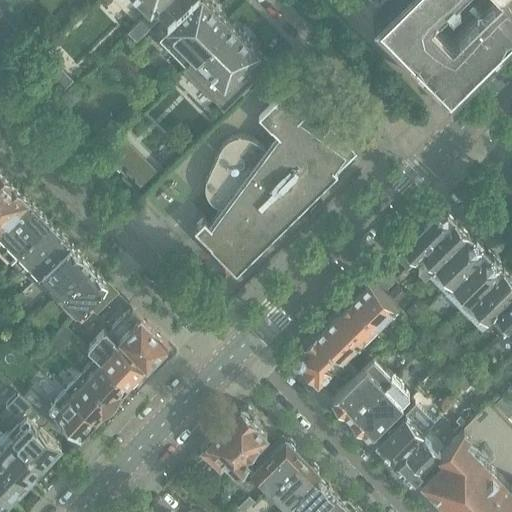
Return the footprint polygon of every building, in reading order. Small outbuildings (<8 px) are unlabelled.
[(160,0),(151,9),(128,32),(137,41),(160,18),(195,55),(230,21),(209,0),(160,0)] [(142,0),(151,9),(160,0),(142,0)] [(511,0),(395,0),(380,16),(381,16),(449,85),(449,86),(450,87),(511,25),(511,0)] [(2,15),(0,17),(0,41),(3,44),(17,30),(2,15)] [(195,55),(184,66),(223,107),(270,62),(258,50),(230,21),(195,55)] [(43,49),(26,66),(55,96),(72,79),(43,49)] [(258,84),(270,95),(287,79),(274,67),(258,84)] [(59,100),(69,110),(88,91),(78,81),(59,100)] [(195,227),(237,269),(357,151),(331,124),(322,133),(299,117),(312,104),(291,82),(260,113),(279,133),(267,149),(266,147),(264,145),(262,143),(260,142),(253,138),(249,136),(244,135),(242,135),(239,135),(235,136),(231,138),(227,140),(224,143),(222,147),(207,177),(207,180),(206,182),(206,185),(206,187),(206,189),(206,192),(207,194),(208,196),(210,198),(211,200),(213,202),(215,203),(217,204),(219,205),(222,206),(224,206),(211,224),(205,217),(195,227)] [(122,138),(107,151),(116,161),(131,147),(122,138)] [(148,165),(134,179),(141,186),(155,172),(148,165)] [(0,188),(9,179),(0,169),(0,188)] [(0,227),(28,198),(9,179),(0,188),(0,227)] [(0,227),(0,248),(10,259),(49,221),(39,210),(28,198),(0,227)] [(423,250),(456,216),(455,216),(455,217),(448,209),(448,208),(438,208),(395,252),(407,264),(415,257),(423,250)] [(469,230),(456,216),(423,250),(415,257),(422,265),(420,267),(426,273),(429,270),(431,269),(469,230)] [(61,233),(49,221),(10,259),(32,282),(36,278),(70,242),(68,240),(61,232),(61,233)] [(469,230),(431,269),(429,270),(446,287),(485,247),(469,231),(469,230)] [(59,295),(90,263),(82,255),(70,242),(36,278),(53,296),(57,292),(59,295)] [(485,247),(446,287),(463,305),(503,265),(485,247)] [(372,275),(384,287),(395,276),(388,269),(384,264),(386,263),(385,262),(372,275)] [(90,263),(59,295),(53,301),(51,300),(31,319),(40,328),(63,306),(73,316),(74,315),(90,299),(99,308),(118,291),(108,281),(90,263)] [(511,273),(504,265),(503,265),(463,305),(481,323),(488,316),(495,309),(511,291),(511,273)] [(350,296),(380,326),(399,307),(369,277),(350,296)] [(390,292),(398,301),(405,293),(398,285),(390,292)] [(511,291),(495,309),(488,316),(502,332),(511,321),(511,291)] [(350,296),(333,313),(363,343),(380,326),(350,296)] [(99,308),(90,299),(74,315),(83,324),(99,308)] [(110,328),(146,365),(158,353),(163,353),(168,348),(169,343),(130,303),(123,310),(126,312),(110,328)] [(407,311),(414,319),(422,312),(414,304),(407,311)] [(316,330),(341,356),(345,361),(363,343),(333,313),(316,330)] [(425,329),(432,336),(440,329),(432,321),(425,329)] [(511,321),(502,332),(511,342),(511,321)] [(49,339),(60,350),(74,336),(64,325),(49,339)] [(88,348),(97,356),(128,385),(133,384),(138,379),(138,374),(144,368),(113,339),(115,337),(106,329),(104,331),(103,330),(89,346),(88,348)] [(341,356),(316,330),(296,350),(296,358),(323,386),(325,386),(335,376),(334,371),(329,366),(341,356)] [(442,348),(449,355),(458,345),(452,338),(442,348)] [(458,345),(449,355),(459,366),(469,357),(458,345)] [(81,372),(115,404),(123,396),(122,390),(128,385),(97,356),(81,372)] [(333,396),(351,415),(390,376),(372,357),(333,396)] [(462,371),(469,378),(475,373),(468,365),(462,371)] [(81,372),(65,389),(97,418),(102,412),(107,412),(115,404),(81,372)] [(390,376),(351,415),(370,433),(409,395),(390,376)] [(8,430),(44,463),(45,461),(49,460),(54,455),(54,452),(61,445),(54,438),(54,437),(42,426),(49,419),(38,410),(21,393),(10,383),(0,392),(0,399),(16,414),(20,418),(8,430)] [(21,393),(38,410),(45,402),(28,386),(21,393)] [(97,418),(65,389),(49,407),(80,436),(86,430),(92,429),(96,424),(96,418),(97,418)] [(376,440),(395,458),(428,425),(431,423),(412,404),(376,440)] [(220,464),(221,466),(227,459),(238,470),(225,484),(229,488),(253,463),(246,456),(248,455),(246,453),(267,431),(253,418),(255,416),(254,411),(248,405),(243,405),(242,406),(241,405),(201,447),(203,448),(203,454),(214,464),(220,464)] [(420,466),(457,430),(441,414),(429,426),(428,425),(395,458),(413,477),(414,476),(420,470),(425,475),(424,475),(427,473),(420,466)] [(427,473),(424,475),(424,476),(459,511),(511,511),(511,482),(511,484),(464,437),(470,431),(463,424),(457,430),(420,466),(427,473)] [(0,439),(0,455),(27,481),(34,474),(37,473),(42,468),(42,465),(44,463),(8,430),(0,439)] [(253,469),(270,486),(303,454),(296,448),(295,443),(291,440),(286,438),(285,437),(253,469)] [(270,486),(287,503),(319,470),(318,467),(315,463),(309,461),(303,455),(305,453),(305,452),(303,454),(270,486)] [(27,481),(0,455),(0,489),(10,499),(11,498),(14,497),(19,493),(20,489),(27,481)] [(284,506),(289,511),(312,511),(335,490),(329,485),(330,478),(324,473),(319,473),(320,472),(319,471),(319,470),(287,503),(284,506)] [(10,499),(0,489),(0,510),(3,510),(7,505),(8,502),(10,499)] [(312,511),(347,511),(355,504),(351,500),(348,497),(341,497),(335,490),(312,511)]
